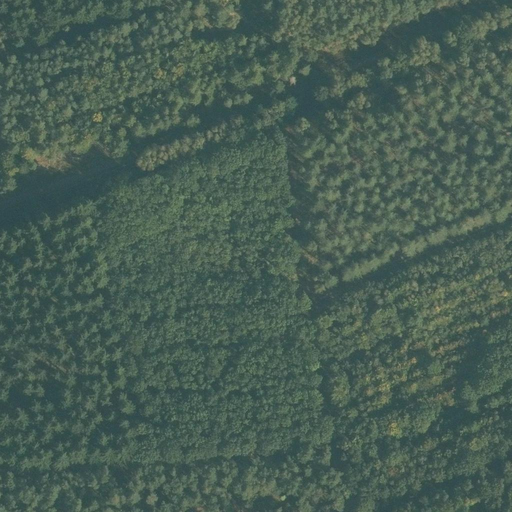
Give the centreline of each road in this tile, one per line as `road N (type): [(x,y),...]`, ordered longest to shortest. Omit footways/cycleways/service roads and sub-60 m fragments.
road 1 (track): [(511,2),(0,204)]
road 2 (track): [(344,511),(285,124)]
road 3 (track): [(307,296),(511,220)]
